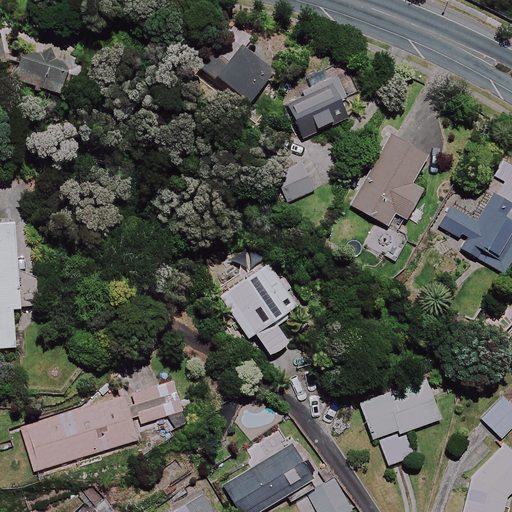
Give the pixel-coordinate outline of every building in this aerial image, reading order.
[(222,31),(194,70),(247,108),(275,69),(222,31)] [(70,71),(25,50),(11,79),(56,100),(70,71)] [(355,92),(345,74),(282,108),(300,141),(346,116),(338,101),(355,92)] [(426,158),(389,137),(348,205),(386,228),(394,216),(403,222),(421,192),(409,185),(426,158)] [(511,167),(500,161),(467,218),(461,215),(451,233),(459,238),(453,247),(502,275),(511,257),(511,248),(510,247),(511,243),(511,167)] [(311,191),(299,164),(273,176),(285,203),(311,191)] [(19,311),(13,224),(0,225),(0,350),(15,349),(12,311),(19,311)] [(299,307),(269,263),(218,297),(246,340),(254,335),(269,358),(289,345),(275,323),(299,307)] [(438,420),(423,381),(358,405),(371,440),(377,438),(388,466),(411,457),(402,434),(438,420)] [(175,383),(124,397),(19,428),(32,472),(137,442),(135,433),(185,419),(175,383)] [(511,427),(511,408),(502,398),(482,417),(502,437),(511,427)] [(315,486),(290,446),(221,488),(235,511),(260,511),(286,496),(289,502),(315,486)] [(511,491),(511,455),(502,446),(467,484),(459,511),(498,511),(502,502),(511,491)] [(348,511),(351,511),(335,481),(309,494),(318,511),(348,511)] [(211,511),(198,491),(165,511),(211,511)]
